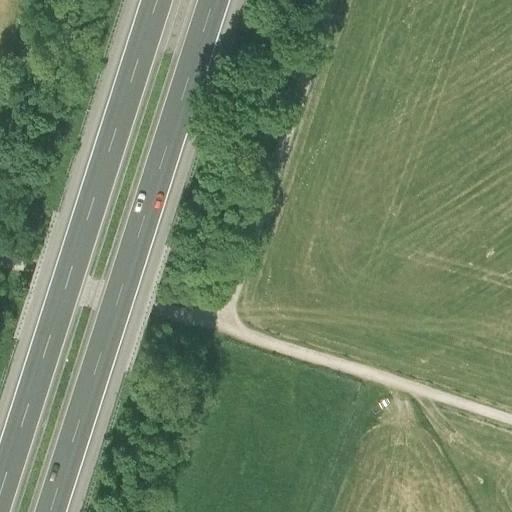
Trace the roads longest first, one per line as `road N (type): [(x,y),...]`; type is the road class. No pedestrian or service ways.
road 1 (motorway): [(52,511),(215,0)]
road 2 (motorway): [(158,0),(0,491)]
road 3 (track): [(218,338),(330,0)]
road 4 (track): [(511,430),(218,338)]
road 5 (track): [(218,338),(0,272)]
